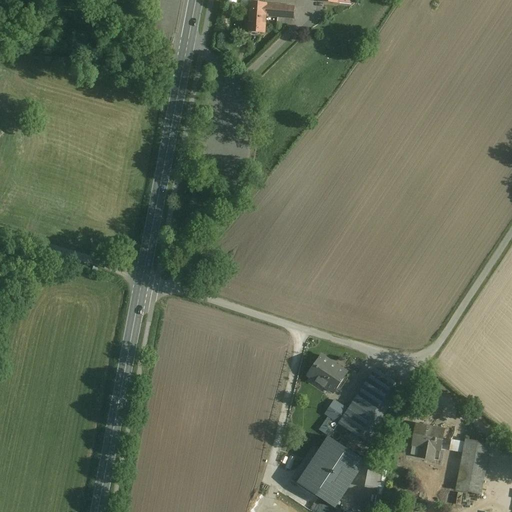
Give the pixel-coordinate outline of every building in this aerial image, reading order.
[(266,1),(249,0),(247,33),(264,34),(265,17),(266,5),(266,1)] [(310,8),(266,5),(265,17),(309,20),(310,8)] [(346,373),(321,356),(308,377),(333,393),(346,373)] [(377,371),(356,403),(374,415),(375,414),(395,383),(377,371)] [(324,415),(359,437),(368,423),(347,410),(334,401),(324,415)] [(356,403),(347,410),(368,423),(359,437),(368,443),(378,428),(384,420),(375,414),(374,415),(356,403)] [(444,431),(416,426),(412,446),(419,447),(417,457),(432,461),(435,450),(440,451),(444,431)] [(334,507),(364,459),(324,435),(295,483),(334,507)] [(482,494),(491,445),(466,440),(456,490),(482,494)]
